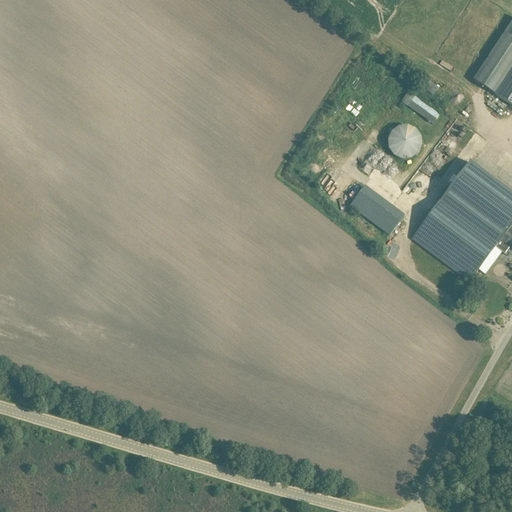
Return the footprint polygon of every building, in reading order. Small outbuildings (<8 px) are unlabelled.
[(511,21),(473,81),(511,106),(511,21)] [(408,94),(402,103),(435,124),(441,115),(408,94)] [(394,157),(402,161),(410,160),(417,155),(421,147),(421,138),(415,131),(407,127),(398,128),(391,133),(388,141),(389,150),(394,157)] [(479,199),(465,218),(441,200),(412,240),(469,283),(495,249),(504,255),(510,246),(511,247),(511,195),(493,181),(479,199)] [(349,207),(389,237),(405,215),(365,186),(349,207)]
